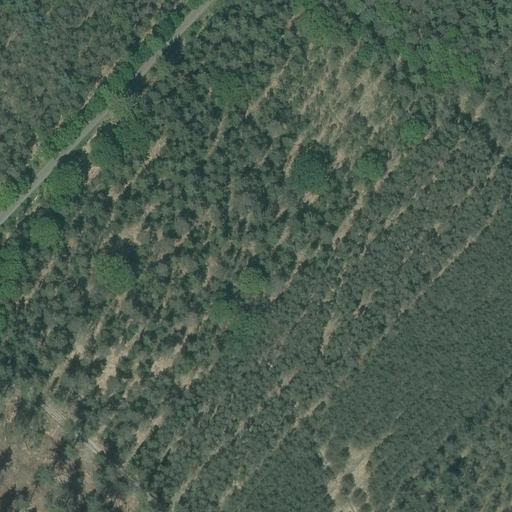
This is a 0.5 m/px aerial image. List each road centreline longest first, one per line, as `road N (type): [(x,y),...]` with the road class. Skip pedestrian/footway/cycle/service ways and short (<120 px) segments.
road 1 (unclassified): [(0,213),(201,0)]
road 2 (track): [(511,163),(330,0)]
